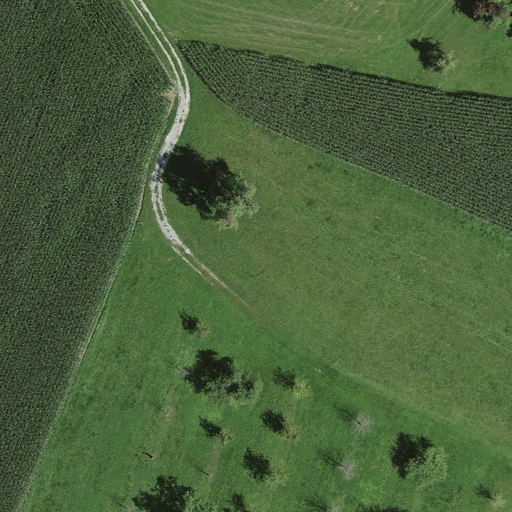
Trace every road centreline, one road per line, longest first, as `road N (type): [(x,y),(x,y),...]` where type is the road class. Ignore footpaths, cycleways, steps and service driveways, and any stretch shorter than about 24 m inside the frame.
road 1 (track): [(330,374),(253,316),(162,220),(156,184),(188,113),(186,91),(135,0)]
road 2 (track): [(0,342),(75,215),(107,183),(169,153)]
